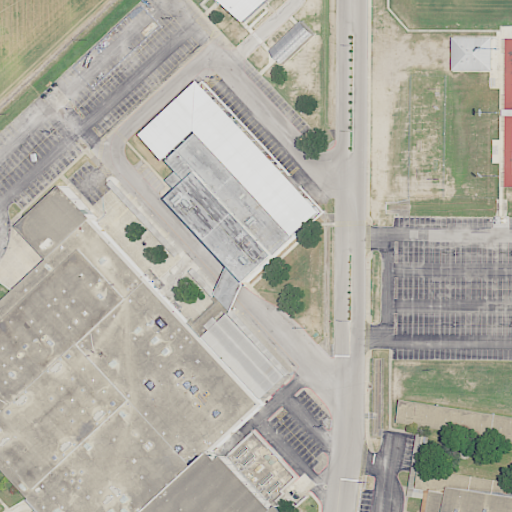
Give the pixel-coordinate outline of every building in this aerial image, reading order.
[(267,0),(245,21),(227,1),(222,5),(218,0),(267,0)] [(315,33),(303,20),(272,50),(284,63),(315,33)] [(494,37),(454,36),(454,70),(494,71),(494,37)] [(171,196),(179,190),(168,179),(179,169),(144,134),(204,78),(326,211),(249,280),(233,263),(171,196)] [(0,458),(0,308),(55,257),(26,223),(69,183),(99,216),(97,220),(193,323),(201,332),(266,403),(217,450),(224,459),(229,455),(279,508),(284,505),(288,511),(48,511),(35,497),(0,458)] [(193,323),(217,302),(215,298),(218,293),(233,263),(249,280),(236,310),(233,309),(229,313),(226,310),(201,332),(193,323)] [(402,399),(398,422),(457,432),(461,408),(402,399)] [(230,454),(272,503),(279,497),(278,495),(297,477),(257,430),(231,452),(225,446),(217,453),(224,460),(230,454)] [(511,511),(511,481),(420,470),(417,489),(430,490),(427,511),(511,511)] [(48,511),(35,497),(33,499),(40,507),(34,511),(48,511)]
